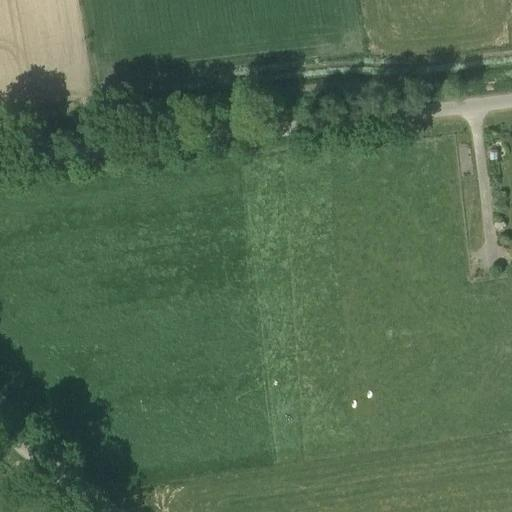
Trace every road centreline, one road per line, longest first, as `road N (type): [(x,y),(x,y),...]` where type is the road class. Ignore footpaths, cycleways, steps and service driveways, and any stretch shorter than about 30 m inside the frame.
road 1 (unclassified): [(0,166),(511,101)]
road 2 (unclassified): [(108,511),(0,421)]
